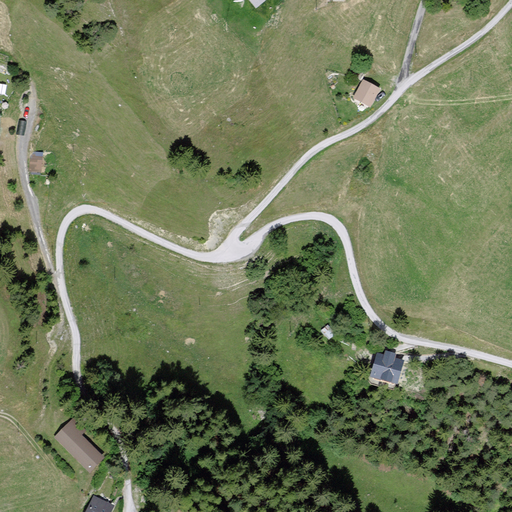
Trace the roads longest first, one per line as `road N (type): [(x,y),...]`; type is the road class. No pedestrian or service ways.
road 1 (track): [(511,4),(368,124),(315,152),(233,243),(243,252),(291,222),(326,221),(347,248),(361,302),(384,330),(511,366)]
road 2 (track): [(236,251),(191,256),(87,211),(63,228),(61,284),(76,332),(77,375),(122,449),(130,511)]
road 3 (track): [(61,284),(42,249),(21,165),(31,101)]
